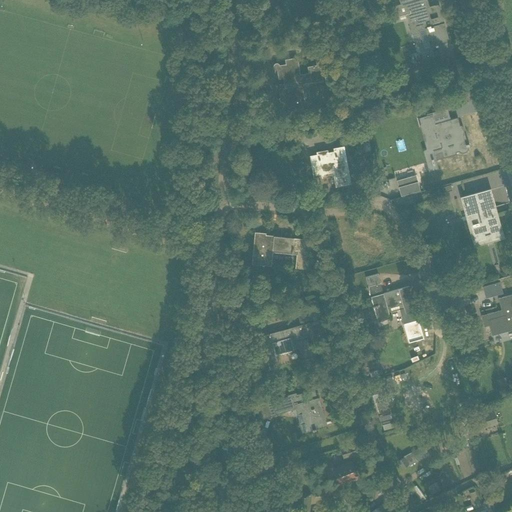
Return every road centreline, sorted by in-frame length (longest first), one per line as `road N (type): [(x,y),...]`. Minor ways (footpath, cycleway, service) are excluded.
road 1 (unclassified): [(164,511),(209,312),(220,200)]
road 2 (residential): [(436,300),(419,245),(386,209),(303,212),(220,200)]
road 3 (unclassified): [(220,200),(239,0)]
road 4 (tertiary): [(511,140),(473,0)]
